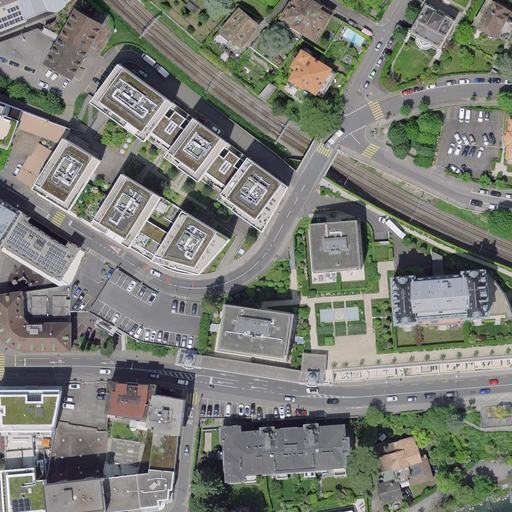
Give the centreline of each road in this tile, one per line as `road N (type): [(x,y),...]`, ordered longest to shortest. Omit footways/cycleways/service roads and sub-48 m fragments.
road 1 (residential): [(0,184),(155,278),(216,286),(245,273),(269,248),(328,142)]
road 2 (primary): [(194,376),(338,397),(511,383)]
road 3 (primary): [(0,366),(194,376)]
road 4 (residential): [(345,126),(370,151),(458,191),(511,202)]
road 5 (residential): [(511,90),(446,91),(359,118)]
road 6 (residential): [(194,376),(180,511)]
road 7 (residential): [(407,0),(359,86),(359,118)]
